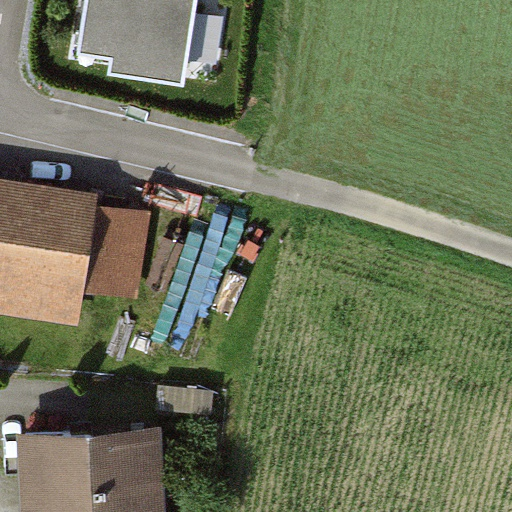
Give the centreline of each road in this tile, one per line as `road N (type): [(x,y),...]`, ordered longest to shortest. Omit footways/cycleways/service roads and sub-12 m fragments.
road 1 (track): [(511,257),(254,176)]
road 2 (residential): [(254,176),(0,111)]
